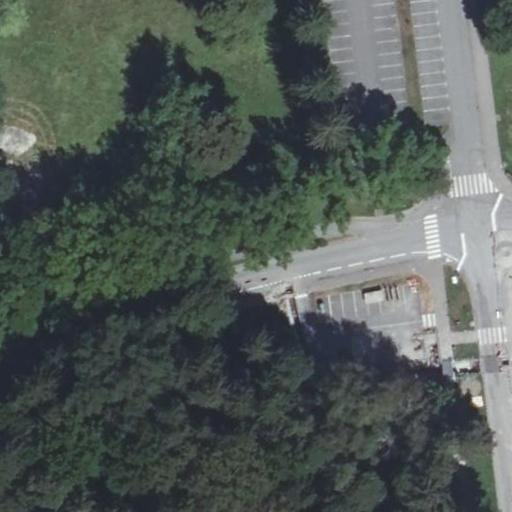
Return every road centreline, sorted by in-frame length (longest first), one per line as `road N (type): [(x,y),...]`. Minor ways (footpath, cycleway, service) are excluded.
road 1 (tertiary): [(0,358),(71,327),(281,269),(481,232)]
road 2 (tertiary): [(481,232),(511,485)]
